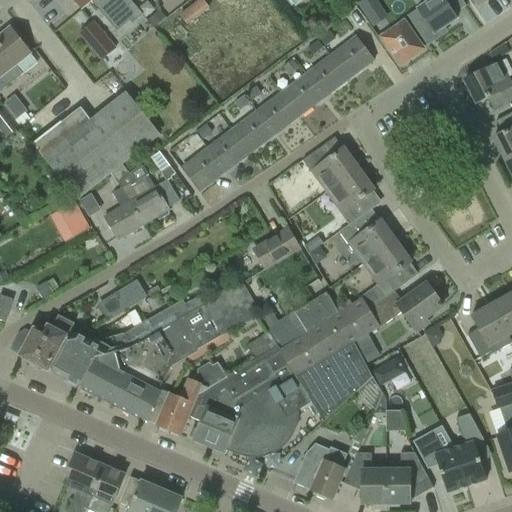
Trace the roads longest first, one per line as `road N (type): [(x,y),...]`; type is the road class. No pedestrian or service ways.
road 1 (residential): [(0,345),(15,327),(357,120)]
road 2 (residential): [(279,511),(0,391)]
road 3 (residential): [(511,248),(462,276),(357,120)]
road 4 (residential): [(434,73),(511,226)]
